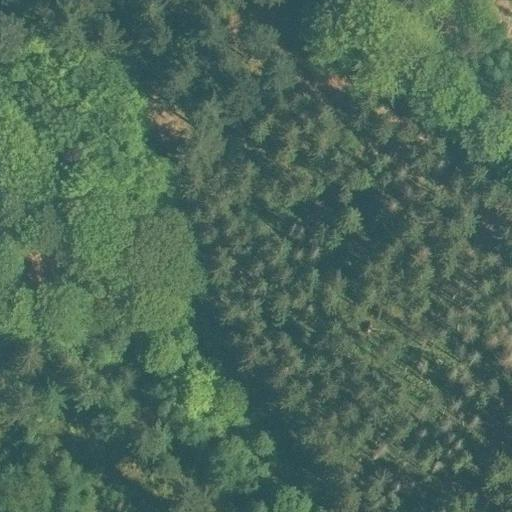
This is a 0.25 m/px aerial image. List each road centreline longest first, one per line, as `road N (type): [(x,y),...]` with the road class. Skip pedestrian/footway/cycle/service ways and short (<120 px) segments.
road 1 (track): [(143,328),(167,340),(306,511)]
road 2 (track): [(511,141),(328,0)]
road 3 (track): [(0,120),(63,238),(80,253)]
